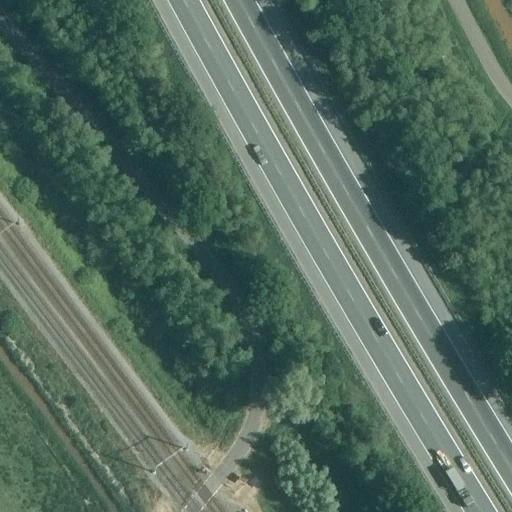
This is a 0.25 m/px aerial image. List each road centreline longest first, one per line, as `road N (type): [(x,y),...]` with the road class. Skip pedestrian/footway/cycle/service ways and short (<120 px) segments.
road 1 (unclassified): [(191,511),(235,455),(254,412),(257,376),(246,320),(224,280),(0,21)]
road 2 (motorway): [(181,0),(478,511)]
road 3 (motorway): [(511,474),(237,0)]
